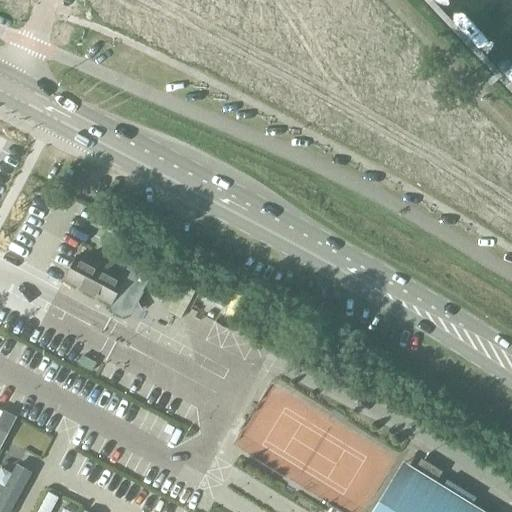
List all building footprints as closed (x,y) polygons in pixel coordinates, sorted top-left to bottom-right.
[(57,230),(60,222),(40,215),(38,223),(57,230)] [(132,258),(121,279),(111,274),(115,265),(108,261),(94,254),(89,263),(77,256),(65,279),(111,303),(113,311),(122,316),(130,314),(150,277),(137,270),(141,262),(132,258)] [(189,298),(210,307),(216,296),(195,286),(189,298)] [(0,448),(17,416),(3,410),(0,416),(0,448)] [(28,414),(20,432),(49,445),(57,427),(28,414)] [(96,448),(85,469),(108,480),(118,460),(96,448)] [(437,481),(442,473),(422,460),(417,469),(437,481)] [(10,511),(32,472),(16,464),(0,494),(0,511),(1,511),(10,511)] [(479,511),(414,471),(403,489),(388,511),(377,511),(376,511),(374,511),(479,511)] [(48,492),(37,511),(50,511),(58,497),(48,492)] [(70,503),(66,510),(69,511),(75,511),(78,507),(70,503)]
